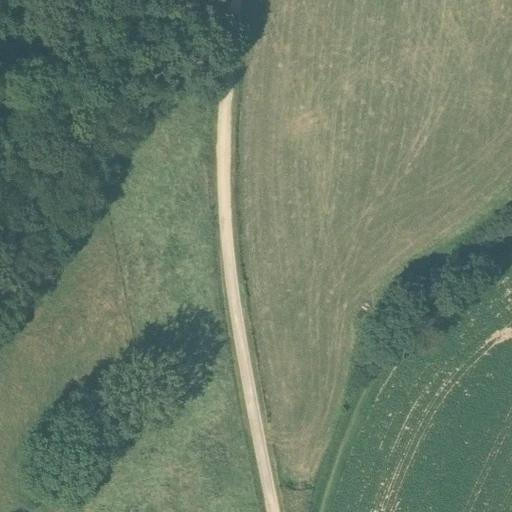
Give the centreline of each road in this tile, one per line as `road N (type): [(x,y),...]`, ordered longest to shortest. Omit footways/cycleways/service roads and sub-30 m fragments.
road 1 (unclassified): [(271,511),(222,209),(235,0)]
road 2 (track): [(511,235),(409,318),(348,422),(318,511)]
road 3 (track): [(0,229),(229,43)]
